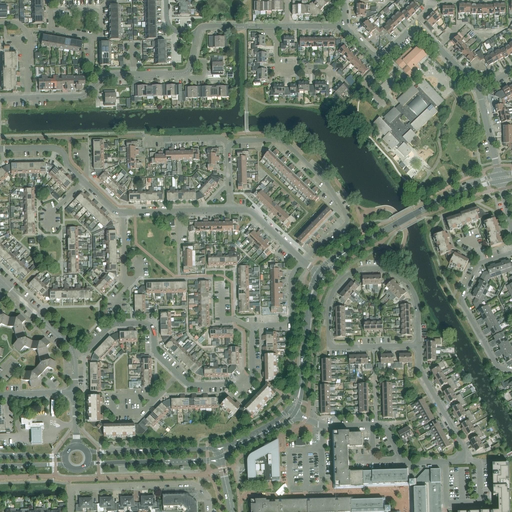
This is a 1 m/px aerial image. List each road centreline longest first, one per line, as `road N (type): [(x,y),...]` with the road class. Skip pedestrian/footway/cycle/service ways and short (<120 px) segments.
road 1 (residential): [(295,412),(323,426),(379,425),(404,463),(462,461),(420,370),(418,345)]
road 2 (residential): [(177,374),(191,385),(252,376),(251,334),(289,319),(291,276),(303,261)]
road 3 (residential): [(395,273),(362,268),(340,281),(328,305),(329,347),(418,345)]
road 4 (residential): [(303,261),(345,225),(346,214),(283,141),(230,145)]
road 5 (residential): [(209,511),(206,494),(192,483),(69,487),(70,511)]
road 6 (residential): [(0,149),(59,149),(86,185),(123,212)]
road 7 (residential): [(73,355),(111,324),(143,323),(152,329),(155,353),(177,374)]
road 8 (tertiary): [(86,464),(219,457)]
road 9 (residential): [(481,262),(461,300),(497,366),(511,371)]
road 10 (tertiary): [(217,447),(86,451)]
road 11 (residential): [(98,81),(182,73),(197,36)]
